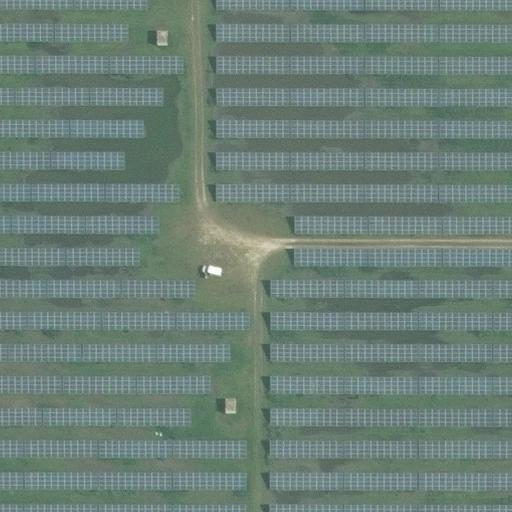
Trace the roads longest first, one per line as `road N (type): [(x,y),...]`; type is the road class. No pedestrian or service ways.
road 1 (track): [(256,242),(219,237),(203,219),(195,0)]
road 2 (track): [(257,511),(256,242)]
road 3 (track): [(511,242),(256,242)]
